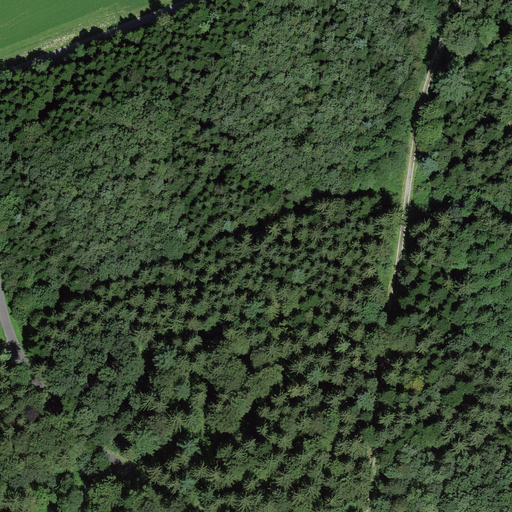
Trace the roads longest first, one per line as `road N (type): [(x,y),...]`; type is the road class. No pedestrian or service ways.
road 1 (track): [(362,511),(418,110),(463,0)]
road 2 (track): [(0,306),(19,355),(84,440),(196,511)]
road 3 (residential): [(195,0),(0,75)]
